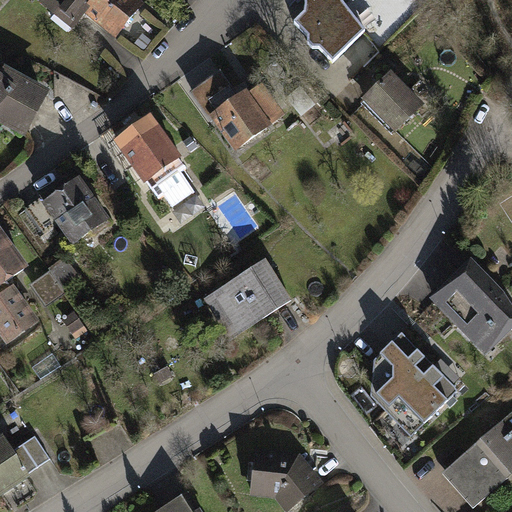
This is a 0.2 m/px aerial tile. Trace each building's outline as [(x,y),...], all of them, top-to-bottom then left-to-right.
[(46,0),(40,9),(73,35),(86,19),(116,43),(146,5),(138,0),(46,0)] [(364,35),(337,0),(301,0),(307,5),(308,17),(297,26),(309,40),(310,47),(315,53),(321,52),(334,67),(364,35)] [(9,68),(2,77),(0,75),(0,124),(29,139),(54,93),(9,68)] [(399,138),(427,109),(393,77),(365,106),(399,138)] [(213,127),(237,159),(270,134),(247,102),(242,106),(221,78),(191,100),(212,129),(213,127)] [(147,113),(110,140),(141,182),(145,179),(158,198),(184,179),(179,173),(185,169),(177,158),(179,156),(147,113)] [(80,248),(117,222),(85,178),(78,184),(73,177),(30,207),(48,233),(62,223),(80,248)] [(4,225),(0,227),(0,325),(14,344),(45,322),(17,284),(36,270),(4,225)] [(48,303),(85,281),(72,261),(36,283),(48,303)] [(511,302),(471,263),(432,302),(487,356),(511,331),(511,302)] [(293,306),(267,264),(204,302),(230,345),(293,306)] [(459,390),(403,331),(376,357),(372,392),(411,435),(459,390)] [(41,340),(47,355),(66,347),(60,332),(41,340)] [(511,411),(441,470),(471,507),(511,471),(511,411)] [(28,475),(53,460),(40,437),(15,452),(28,475)] [(7,511),(14,511),(40,497),(3,440),(0,442),(0,502),(0,503),(7,511)] [(257,445),(248,493),(274,496),(286,510),(324,480),(300,450),(257,445)] [(195,511),(184,493),(151,511),(195,511)]
